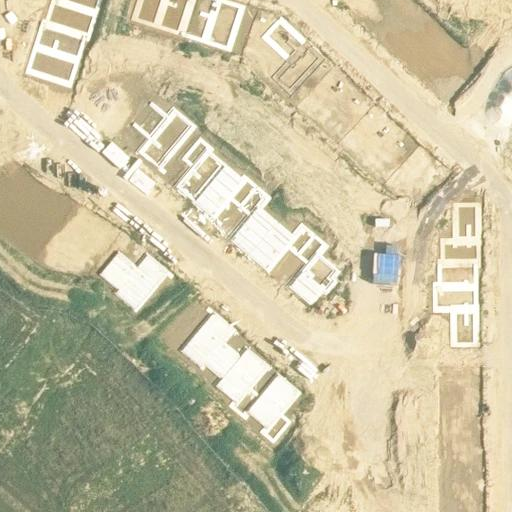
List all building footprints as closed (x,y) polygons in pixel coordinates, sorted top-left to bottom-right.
[(52,0),(52,3),(96,17),(101,0),(52,0)] [(126,0),(122,0),(119,10),(127,12),(131,1),(126,0)] [(137,0),(131,20),(156,28),(164,0),(137,0)] [(164,0),(156,28),(180,36),(191,0),(164,0)] [(191,0),(180,36),(204,44),(217,0),(191,0)] [(219,0),(217,0),(204,44),(229,52),(243,7),(219,0)] [(392,0),(364,0),(351,14),(369,30),(370,29),(395,2),(392,0)] [(395,2),(370,29),(385,43),(410,16),(395,2)] [(496,2),(488,11),(494,16),(502,7),(496,2)] [(52,3),(44,27),(85,40),(88,41),(96,17),(52,3)] [(502,7),(494,16),(499,21),(507,12),(502,7)] [(410,16),(385,43),(400,57),(425,30),(410,16)] [(280,20),(263,38),(289,63),(306,44),(280,20)] [(115,23),(112,34),(119,37),(123,25),(115,23)] [(41,26),(33,50),(78,64),(85,40),(44,27),(41,26)] [(425,30),(400,57),(415,71),(440,44),(425,30)] [(289,63),(280,72),(299,89),(325,61),(306,44),(289,63)] [(440,44),(415,71),(430,85),(455,58),(440,44)] [(247,45),(239,68),(239,69),(252,72),(259,49),(247,45)] [(33,50),(25,75),(70,89),(78,64),(33,50)] [(137,50),(134,58),(145,61),(148,53),(137,50)] [(148,53),(145,61),(157,65),(159,57),(148,53)] [(430,85),(429,86),(446,102),(473,74),(455,58),(430,85)] [(111,63),(103,72),(109,77),(117,68),(111,63)] [(232,92),(239,69),(239,68),(227,64),(220,89),(232,92)] [(103,72),(96,81),(102,86),(109,77),(103,72)] [(182,72),(179,80),(190,85),(193,77),(182,72)] [(336,72),(310,100),(327,116),(352,89),(353,88),(336,72)] [(193,77),(190,85),(200,90),(204,82),(193,77)] [(352,89),(327,116),(342,130),(367,103),(352,89)] [(244,100),(236,109),(242,114),(250,105),(244,100)] [(149,103),(130,125),(148,140),(138,153),(158,170),(187,135),(149,103)] [(367,103),(342,130),(357,144),(382,117),(367,103)] [(250,105),(242,114),(247,119),(256,111),(250,105)] [(382,117),(357,144),(372,158),(397,131),(382,117)] [(511,125),(493,145),(511,162),(511,160),(511,125)] [(397,131),(372,158),(387,171),(412,144),(397,131)] [(295,139),(287,148),(293,153),(301,144),(295,139)] [(193,168),(176,188),(194,204),(219,174),(201,159),(209,149),(198,140),(182,160),(193,168)] [(301,144),(293,153),(299,158),(307,150),(301,144)] [(412,144),(387,171),(402,185),(427,158),(412,144)] [(0,148),(0,166),(9,156),(0,148)] [(427,158),(402,185),(420,201),(446,173),(428,157),(427,158)] [(325,167),(317,176),(323,181),(331,172),(325,167)] [(331,172),(323,181),(328,186),(337,177),(331,172)] [(0,188),(0,209),(20,226),(49,190),(29,173),(9,197),(0,188)] [(219,174),(194,204),(213,219),(229,199),(240,208),(256,188),(245,180),(237,189),(219,174)] [(250,217),(230,241),(248,257),(273,227),(255,212),(267,197),(256,188),(240,208),(250,217)] [(49,190),(20,226),(39,242),(33,250),(44,259),(60,239),(50,231),(70,207),(49,190)] [(355,194),(347,203),(353,209),(361,200),(355,194)] [(361,200),(353,209),(358,214),(367,205),(361,200)] [(479,205),(454,205),(454,241),(479,241),(479,205)] [(411,210),(399,210),(400,218),(412,218),(411,210)] [(60,239),(44,259),(55,268),(69,251),(89,269),(119,233),(98,215),(71,248),(60,239)] [(273,227),(248,257),(267,272),(287,247),(298,256),(314,237),(303,228),(291,242),(273,227)] [(308,265),(289,288),(310,305),(322,291),(326,294),(336,282),(332,279),(335,276),(314,258),(325,246),(314,237),(298,256),(308,265)] [(454,241),(441,241),(441,265),(476,265),(479,265),(479,241),(454,241)] [(118,253),(100,275),(138,307),(167,272),(147,256),(137,268),(118,253)] [(441,265),(438,265),(438,288),(476,288),(476,265),(441,265)] [(412,280),(400,280),(400,288),(412,288),(412,280)] [(476,288),(438,288),(438,312),(452,312),(477,311),(476,288)] [(477,311),(452,312),(452,348),(477,348),(477,311)] [(213,314),(184,348),(203,364),(221,379),(240,357),(222,343),(233,330),(213,314)] [(240,357),(221,379),(242,397),(232,408),(243,417),(253,406),(252,406),(259,398),(249,389),(267,367),(246,349),(240,357)] [(477,368),(442,368),(442,391),(477,390),(477,368)] [(259,398),(252,406),(253,406),(273,423),(263,435),(274,444),(290,424),(280,415),(298,393),(277,376),(259,398)] [(477,390),(442,391),(442,412),(478,412),(477,390)] [(343,409),(320,409),(321,457),(344,457),(343,409)] [(478,412),(442,412),(443,434),(478,434),(478,412)] [(478,434),(443,434),(443,456),(446,456),(478,455),(478,434)] [(478,455),(446,456),(446,477),(481,477),(481,455),(478,455)] [(481,477),(446,477),(446,499),(481,498),(481,477)] [(326,494),(309,509),(311,511),(320,511),(333,502),(326,494)] [(481,511),(481,498),(446,499),(446,511),(481,511)]
